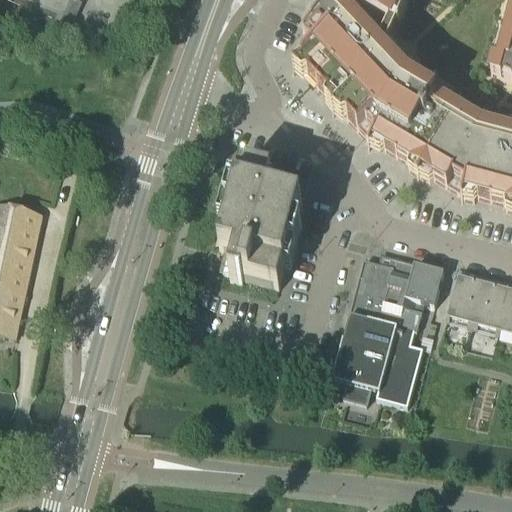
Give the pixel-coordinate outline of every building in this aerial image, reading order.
[(511,0),(332,0),(324,19),(315,19),(303,47),(312,57),(302,67),(311,76),(308,83),(370,149),(368,153),(369,154),(376,142),(385,147),(384,154),(409,169),(408,174),(418,181),(417,182),(418,183),(419,182),(430,187),(434,184),(462,201),(461,206),(462,206),(463,204),(474,206),(477,202),(505,210),(506,215),(511,217),(511,132),(511,133),(511,131),(511,129),(510,132),(485,126),(486,123),(484,122),(483,125),(461,112),(463,109),(461,108),(460,111),(437,97),(438,94),(437,93),(435,96),(413,83),(415,81),(413,79),(411,82),(393,63),(396,61),(394,59),(392,61),(387,56),(397,35),(400,36),(400,35),(397,33),(409,9),(411,10),(412,8),(409,7),(412,0),(511,0),(509,9),(506,9),(506,10),(509,11),(502,37),(499,36),(498,38),(501,39),(494,65),(491,64),(491,66),(494,67),(491,78),(511,87),(511,0)] [(58,29),(59,30),(69,34),(81,7),(70,2),(58,29)] [(219,257),(224,258),(228,259),(223,278),(231,280),(230,286),(242,289),(243,285),(279,295),(299,217),(307,188),(270,178),(242,171),(219,257)] [(0,214),(0,342),(13,346),(39,222),(0,214)] [(355,324),(415,340),(419,341),(424,321),(419,319),(421,310),(434,313),(444,278),(395,265),(392,275),(364,267),(350,321),(355,323),(355,324)] [(511,296),(458,282),(447,324),(511,341),(511,296)] [(411,352),(415,340),(355,324),(349,347),(343,345),(333,386),(347,390),(343,405),(368,411),(372,396),(379,398),(377,405),(408,413),(424,355),(411,352)]
